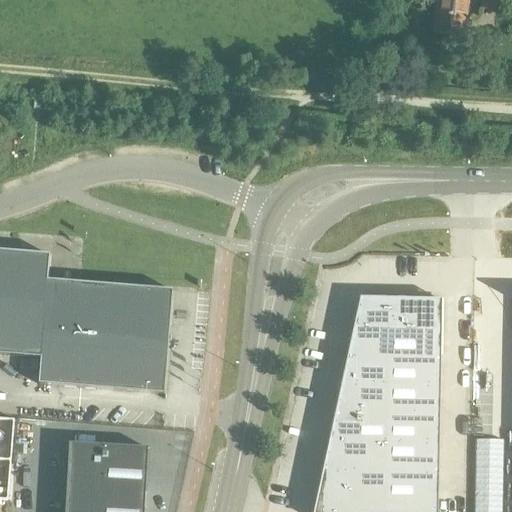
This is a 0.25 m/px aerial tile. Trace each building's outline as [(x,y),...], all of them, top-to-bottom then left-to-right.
[(464,0),(437,0),(433,33),(466,38),(466,37),(469,38),(472,21),(467,20),(470,1),(464,0)] [(481,12),(493,14),(494,5),(483,3),(481,12)] [(48,283),(51,257),(0,253),(0,357),(41,361),(42,361),(48,283)] [(173,293),(48,283),(42,361),(41,361),(39,387),(165,397),(173,293)] [(361,302),(315,511),(437,511),(442,304),(361,302)] [(144,511),(148,450),(70,446),(65,511),(144,511)]
